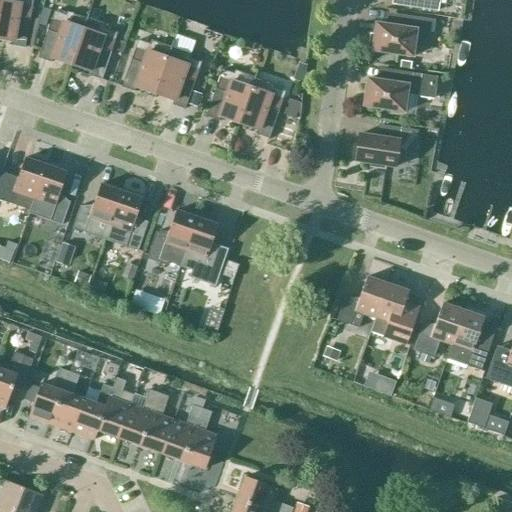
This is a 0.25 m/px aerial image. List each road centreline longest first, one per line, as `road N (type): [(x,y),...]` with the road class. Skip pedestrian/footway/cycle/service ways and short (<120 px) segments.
road 1 (residential): [(252,182),(0,95)]
road 2 (residential): [(314,204),(343,0)]
road 3 (residential): [(511,273),(366,223)]
